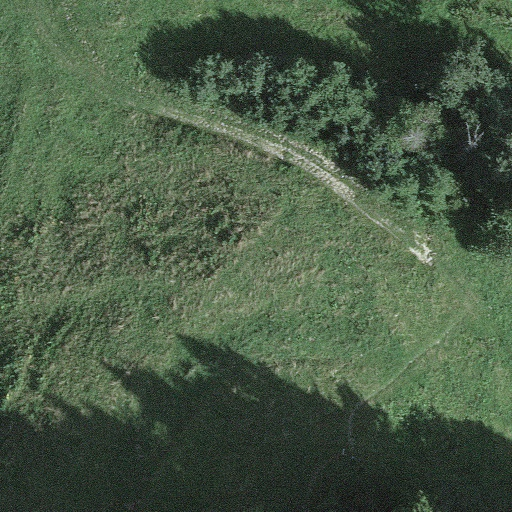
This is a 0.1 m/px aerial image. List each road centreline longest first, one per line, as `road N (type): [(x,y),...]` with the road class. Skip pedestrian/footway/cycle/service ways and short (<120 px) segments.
road 1 (track): [(412,370),(462,310),(462,285),(451,270),(325,175),(104,86),(74,63),(36,0)]
road 2 (track): [(123,511),(174,415),(212,372),(274,344),(326,342),(378,351),(412,370)]
